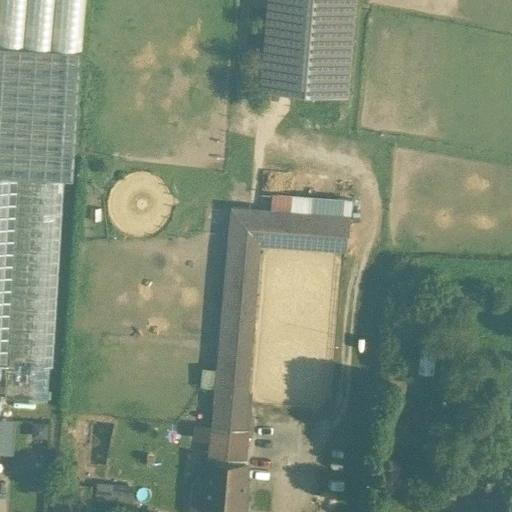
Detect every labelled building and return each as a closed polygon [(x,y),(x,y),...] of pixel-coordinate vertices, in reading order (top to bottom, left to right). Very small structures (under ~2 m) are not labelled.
[(85,0),(0,0),(0,40),(51,46),(81,47),(85,0)] [(355,0),(266,0),(260,86),(348,92),(355,0)] [(0,174),(11,175),(18,175),(73,178),(80,49),(0,44),(0,174)] [(0,357),(11,175),(0,174),(0,357)] [(315,187),(331,187),(330,174),(315,174),(315,187)] [(64,178),(18,175),(7,361),(46,364),(53,364),(64,178)] [(232,204),(212,425),(230,426),(248,223),(348,230),(350,212),(232,204)] [(417,366),(432,368),(435,345),(420,343),(417,366)] [(46,364),(7,361),(7,396),(45,398),(46,364)] [(49,406),(22,405),(19,472),(45,474),(49,406)] [(12,416),(0,415),(0,449),(11,450),(12,416)] [(449,457),(434,454),(427,492),(443,495),(449,457)] [(245,460),(209,457),(207,479),(193,478),(191,507),(194,511),(196,511),(202,511),(206,509),(207,504),(244,507),(247,477),(244,477),(245,460)] [(98,479),(97,493),(132,496),(133,482),(98,479)]
